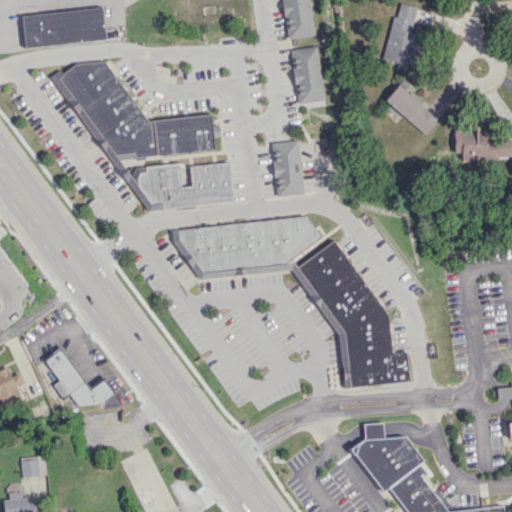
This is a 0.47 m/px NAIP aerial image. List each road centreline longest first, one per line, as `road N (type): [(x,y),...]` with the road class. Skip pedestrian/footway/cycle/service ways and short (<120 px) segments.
road 1 (primary): [(0,166),(257,511)]
road 2 (residential): [(469,0),(475,44),(460,67),(465,82),(483,84),(495,75),(488,51),(475,44)]
